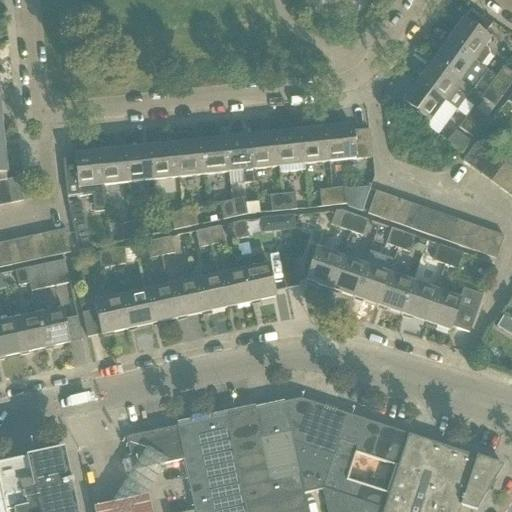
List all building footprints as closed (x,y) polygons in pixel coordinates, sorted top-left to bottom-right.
[(462,21),(447,42),(481,67),(489,56),(488,50),(485,48),(490,41),(484,36),(491,26),(471,11),(463,22),(462,21)] [(447,42),(432,62),(472,91),(472,92),(487,71),(481,67),(447,42)] [(432,62),(417,83),(455,111),(457,112),(472,91),(432,62)] [(511,75),(503,69),(496,78),(509,88),(511,84),(511,75)] [(509,88),(496,78),(488,89),(502,98),(509,88)] [(417,83),(402,104),(429,124),(427,128),(437,136),(455,111),(417,83)] [(473,109),(466,119),(479,128),(486,119),(473,109)] [(479,128),(466,119),(458,129),(471,139),(479,128)] [(351,127),(325,130),(329,164),(372,159),(369,131),(352,132),(351,127)] [(325,130),(300,132),(304,166),(329,164),(325,130)] [(300,132),(275,135),(279,169),(279,175),(304,172),(304,166),(300,132)] [(455,133),(447,143),(461,153),(468,143),(455,133)] [(275,135),(250,138),(254,172),(279,169),(275,135)] [(250,138),(225,140),(228,174),(230,187),(244,186),(255,184),(254,172),(250,138)] [(225,140),(200,143),(203,177),(228,174),(225,140)] [(200,143),(175,145),(178,179),(203,177),(200,143)] [(462,163),(471,170),(485,150),(476,143),(462,163)] [(175,145),(150,148),(153,182),(178,179),(175,145)] [(150,148),(125,151),(128,185),(153,182),(150,148)] [(471,170),(481,176),(495,157),(485,150),(471,170)] [(125,151),(100,153),(103,187),(128,185),(125,151)] [(103,187),(100,153),(74,156),(74,161),(63,162),(67,201),(93,198),(94,214),(106,212),(103,187)] [(481,176),(490,183),(504,164),(495,157),(481,176)] [(490,183),(499,190),(511,172),(511,169),(504,164),(490,183)] [(511,172),(499,190),(509,197),(511,192),(511,172)] [(18,179),(6,181),(11,204),(23,202),(18,179)] [(11,204),(6,181),(0,182),(0,206),(0,207),(11,204)] [(343,189),(332,190),(333,207),(345,205),(343,189)] [(333,207),(332,190),(319,192),(321,208),(333,207)] [(367,215),(379,219),(387,197),(375,193),(367,215)] [(294,194),(281,195),(283,212),(296,210),(294,194)] [(283,212),(281,195),(269,197),(271,213),(283,212)] [(379,219),(391,223),(399,201),(387,197),(379,219)] [(243,198),(231,201),(235,218),(247,215),(244,204),(243,198)] [(235,218),(231,201),(218,204),(222,220),(235,218)] [(391,223),(402,228),(410,205),(399,201),(391,223)] [(244,204),(247,215),(258,213),(257,202),(244,204)] [(402,228),(414,232),(422,209),(410,205),(402,228)] [(193,209),(182,212),(185,228),(197,226),(193,209)] [(414,232),(426,236),(434,213),(422,209),(414,232)] [(185,228),(182,212),(169,214),(172,231),(185,228)] [(335,213),(330,225),(350,232),(355,217),(341,212),(335,213)] [(426,236),(437,240),(445,217),(434,213),(426,236)] [(293,217),(278,219),(279,230),(283,232),(293,231),(294,228),(293,217)] [(355,217),(350,232),(362,237),(368,221),(355,217)] [(437,240),(449,244),(457,221),(445,217),(437,240)] [(260,235),(283,232),(279,230),(278,219),(258,221),(260,235)] [(144,220),(132,222),(136,239),(148,236),(144,220)] [(449,244),(461,248),(468,226),(457,221),(449,244)] [(136,239),(132,222),(119,225),(123,242),(136,239)] [(245,222),(232,225),(236,241),(248,238),(245,222)] [(461,248),(472,252),(480,230),(468,226),(461,248)] [(220,227),(207,230),(211,246),(223,243),(220,227)] [(390,229),(385,245),(386,245),(397,249),(403,233),(390,229)] [(64,230),(53,233),(58,256),(70,253),(64,230)] [(211,246),(207,230),(195,233),(199,249),(211,246)] [(472,252),(484,256),(492,234),(480,230),(472,252)] [(74,235),(78,251),(90,249),(87,232),(74,235)] [(53,233),(42,235),(47,258),(58,256),(53,233)] [(403,233),(397,249),(409,253),(415,238),(403,233)] [(492,234),(484,256),(496,260),(503,238),(492,234)] [(42,235),(30,238),(35,261),(47,258),(42,235)] [(30,238),(19,240),(24,263),(35,261),(30,238)] [(171,238),(158,241),(161,257),(174,254),(171,238)] [(19,240),(8,243),(13,266),(24,263),(19,240)] [(161,257),(158,241),(146,243),(149,259),(161,257)] [(8,243),(0,244),(0,262),(1,268),(13,266),(8,243)] [(438,246),(432,262),(433,262),(445,266),(450,250),(439,246),(438,246)] [(121,249),(109,251),(112,267),(125,265),(121,249)] [(305,282),(329,290),(341,258),(316,249),(305,282)] [(450,250),(445,266),(456,270),(462,254),(450,250)] [(112,267),(109,251),(96,254),(100,270),(112,267)] [(265,256),(240,262),(242,271),(249,304),(274,298),(270,279),(267,267),(267,265),(265,256)] [(329,290),(353,299),(365,266),(341,258),(329,290)] [(279,263),(285,291),(299,288),(293,260),(279,263)] [(35,267),(25,269),(28,285),(30,292),(69,284),(64,261),(35,267)] [(353,299),(377,307),(388,274),(365,266),(353,299)] [(28,285),(25,269),(14,272),(17,287),(28,285)] [(242,271),(217,276),(225,309),(249,304),(242,271)] [(377,307),(400,316),(412,283),(388,274),(377,307)] [(217,276),(193,281),(200,315),(225,309),(217,276)] [(193,281),(168,287),(175,320),(200,315),(193,281)] [(400,316),(424,324),(436,291),(412,283),(400,316)] [(168,287),(143,292),(151,326),(175,320),(168,287)] [(436,291),(424,324),(449,333),(450,328),(469,334),(483,297),(463,290),(459,299),(436,291)] [(143,292),(119,298),(126,331),(151,326),(143,292)] [(126,331),(119,298),(94,303),(95,311),(82,314),(87,338),(101,335),(101,336),(126,331)] [(61,311),(35,317),(42,350),(68,344),(61,311)] [(35,317),(11,322),(18,355),(42,350),(35,317)] [(511,323),(503,318),(497,328),(511,337),(511,323)] [(11,322),(0,324),(0,358),(18,355),(11,322)] [(322,491),(333,458),(335,458),(347,416),(300,401),(284,404),(303,495),(322,491)] [(225,417),(245,511),(307,511),(303,495),(284,404),(225,417)] [(333,458),(322,491),(322,494),(381,511),(382,511),(388,496),(345,482),(355,453),(397,467),(407,436),(347,416),(335,458),(333,458)] [(183,462),(193,511),(245,511),(225,417),(175,428),(183,462)] [(133,473),(183,462),(175,428),(126,439),(133,473)] [(388,496),(382,511),(458,511),(461,506),(474,511),(473,511),(475,511),(502,467),(501,467),(500,469),(493,466),(493,464),(490,463),(489,465),(476,461),(477,459),(407,436),(397,467),(388,496)] [(0,511),(74,511),(62,453),(0,466),(0,511)] [(150,511),(146,494),(91,507),(91,511),(150,511)] [(381,511),(322,494),(326,511),(381,511)]
